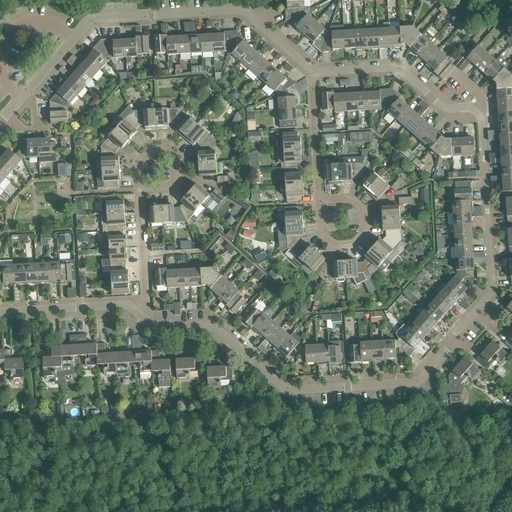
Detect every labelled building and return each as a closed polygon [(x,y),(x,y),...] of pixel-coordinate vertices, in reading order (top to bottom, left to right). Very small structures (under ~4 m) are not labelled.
[(285,21),(297,16),(304,12),(303,0),(286,0),(287,9),(284,10),(285,21)] [(296,28),(304,35),(316,22),(304,12),(297,16),(302,20),(296,28)] [(190,54),(202,53),(201,36),(194,36),(193,22),(188,23),(189,28),(189,36),(190,54)] [(312,45),(321,53),(325,40),(327,32),(316,22),(304,35),(313,43),(312,45)] [(390,49),(388,29),(388,23),(383,23),(383,29),(377,29),(378,49),(390,49)] [(156,53),(167,53),(166,35),(166,24),(161,24),(161,36),(155,36),(155,37),(156,49),(156,53)] [(367,50),(378,49),(377,29),(371,30),(371,24),(365,24),(366,30),(367,50)] [(401,45),(406,45),(412,27),(400,28),(401,45)] [(406,45),(410,48),(421,35),(412,27),(406,45)] [(401,48),(401,45),(400,28),(388,29),(390,49),(401,48)] [(355,51),(367,50),(366,30),(354,31),(355,48),(355,51)] [(213,52),(229,51),(236,31),(224,32),(224,34),(212,35),(213,52)] [(229,51),(240,62),(252,49),(243,41),(244,39),(236,31),(229,51)] [(332,50),(344,49),(343,31),(327,32),(325,40),(321,53),(332,52),(332,50)] [(344,49),(355,48),(354,31),(343,31),(344,49)] [(410,48),(418,56),(430,43),(434,38),(425,31),(421,35),(410,48)] [(167,55),(179,54),(178,37),(178,35),(166,35),(167,53),(167,55)] [(202,53),(213,52),(212,35),(201,36),(202,53)] [(137,55),(148,54),(147,36),(136,37),(137,55)] [(179,54),(190,54),(189,36),(178,37),(179,54)] [(124,40),(125,58),(126,64),(131,64),(131,57),(137,57),(137,55),(136,37),(124,38),(124,40)] [(87,59),(100,70),(110,59),(101,39),(93,48),(94,50),(87,59)] [(101,39),(110,59),(125,58),(124,40),(113,41),(113,39),(101,39)] [(418,56),(427,63),(427,64),(438,50),(430,43),(418,56)] [(475,66),(487,53),(478,46),(458,68),(462,71),(470,62),(475,66)] [(240,62),(249,69),(260,56),(252,49),(240,62)] [(425,65),(434,73),(445,60),(446,60),(447,58),(438,50),(427,64),(427,63),(425,65)] [(484,74),(495,61),(487,53),(475,66),(484,74)] [(249,69),(257,77),(269,64),(260,56),(249,69)] [(76,71),(72,76),(85,87),(92,79),(79,67),(73,62),(69,58),(66,62),(76,71)] [(79,67),(92,79),(100,70),(87,59),(79,67)] [(445,60),(434,73),(443,81),(454,67),(446,60),(445,60)] [(492,82),(504,68),(495,61),(484,74),(492,82)] [(287,63),(283,68),(289,73),(293,68),(287,63)] [(257,77),(266,84),(277,71),(269,64),(257,77)] [(68,80),(64,84),(77,96),(85,87),(72,76),(62,67),(58,71),(68,80)] [(496,85),(511,77),(511,75),(504,68),(492,82),(496,85)] [(266,84),(277,94),(285,91),(296,84),(288,77),(286,79),(277,71),(266,84)] [(496,90),(511,88),(511,77),(496,85),(496,90)] [(369,110),(368,93),(367,79),(362,79),(362,84),(363,84),(364,93),(356,93),(357,111),(369,110)] [(128,82),(122,86),(126,91),(131,87),(128,82)] [(64,84),(49,101),(59,105),(67,107),(77,96),(64,84)] [(497,101),(511,100),(511,88),(496,90),(497,101)] [(369,110),(384,109),(387,101),(391,89),(379,90),(379,92),(368,93),(369,110)] [(384,109),(396,119),(407,106),(399,99),(400,97),(391,89),(387,101),(384,109)] [(277,94),(278,110),(296,109),(295,97),(285,98),(285,91),(277,94)] [(334,112),(346,112),(345,94),(345,92),(334,93),(335,110),(334,110),(334,112)] [(323,111),(334,110),(335,110),(334,93),(322,93),(323,111)] [(346,112),(357,111),(356,93),(345,94),(346,112)] [(96,98),(89,106),(93,110),(100,101),(96,98)] [(498,113),(511,111),(511,100),(497,101),(498,113)] [(59,105),(49,101),(51,124),(68,123),(67,107),(59,105)] [(404,127),(413,135),(425,121),(420,117),(429,107),(425,103),(422,107),(416,114),(404,127)] [(111,125),(116,129),(129,140),(137,132),(135,130),(139,126),(132,111),(129,105),(111,125)] [(396,119),(404,127),(416,114),(407,106),(396,119)] [(179,108),(155,110),(157,129),(168,129),(168,124),(174,124),(179,108)] [(197,124),(179,108),(174,124),(178,127),(175,131),(184,139),(197,124)] [(296,109),(278,110),(280,129),(297,127),(296,109)] [(155,110),(132,111),(139,126),(145,125),(145,130),(157,129),(155,110)] [(499,124),(511,123),(511,111),(498,113),(499,124)] [(254,112),(246,113),(247,121),(255,120),(254,112)] [(413,135),(421,142),(433,129),(425,121),(413,135)] [(499,135),(511,134),(511,123),(499,124),(499,135)] [(214,139),(197,124),(184,139),(192,146),(195,143),(200,147),(214,139)] [(116,129),(100,147),(116,152),(120,148),(121,149),(129,140),(116,129)] [(421,142),(430,150),(442,136),(433,129),(421,142)] [(373,132),(363,133),(364,143),(370,142),(373,132)] [(276,134),(277,152),(301,150),(300,139),(298,139),(297,133),(276,134)] [(500,147),(511,145),(511,134),(499,135),(500,147)] [(430,150),(439,158),(445,140),(442,136),(430,150)] [(13,139),(19,150),(22,158),(38,157),(37,140),(26,140),(25,138),(13,139)] [(473,138),(462,139),(463,156),(474,156),(473,138)] [(37,140),(38,157),(49,156),(55,155),(55,150),(49,151),(48,143),(48,139),(37,140)] [(216,163),(214,139),(200,147),(200,152),(198,153),(198,164),(216,163)] [(395,139),(390,144),(395,148),(400,143),(395,139)] [(445,140),(439,158),(451,157),(450,139),(445,140)] [(462,139),(450,139),(451,157),(463,156),(462,139)] [(501,158),(511,157),(511,145),(500,147),(501,158)] [(96,162),(96,171),(102,170),(119,169),(118,157),(116,158),(116,152),(100,147),(101,158),(99,158),(96,162)] [(0,156),(0,158),(12,170),(22,158),(19,150),(14,156),(7,149),(0,156)] [(280,169),(284,169),(299,168),(299,162),(301,162),(301,150),(277,152),(278,163),(280,163),(280,169)] [(258,153),(249,154),(249,161),(259,161),(258,153)] [(349,179),(357,178),(363,163),(365,157),(338,158),(340,184),(350,184),(349,179)] [(501,163),(501,169),(511,168),(511,157),(501,158),(494,158),(489,159),(489,164),(501,163)] [(0,174),(5,178),(12,170),(0,158),(0,174)] [(328,185),(340,184),(338,158),(327,159),(328,185)] [(216,163),(198,164),(199,176),(217,175),(216,173),(221,173),(220,163),(216,163)] [(360,187),(367,194),(380,179),(376,175),(367,167),(363,163),(357,178),(363,184),(360,187)] [(66,164),(57,165),(57,176),(66,176),(66,164)] [(284,169),(285,186),(303,185),(302,173),(300,173),(299,168),(284,169)] [(382,168),(376,175),(380,179),(386,172),(382,168)] [(490,182),(502,181),(511,180),(511,168),(501,169),(502,176),(490,177),(490,182)] [(119,169),(102,170),(96,171),(97,188),(118,187),(118,181),(120,181),(119,169)] [(259,171),(250,171),(251,184),(260,183),(259,171)] [(380,179),(367,194),(376,201),(389,187),(380,179)] [(390,188),(395,192),(404,183),(399,179),(390,188)] [(511,180),(502,181),(503,192),(511,191),(511,180)] [(454,190),(454,202),(472,201),(471,189),(470,181),(455,182),(455,190),(454,190)] [(196,184),(189,193),(202,204),(209,196),(196,184)] [(303,185),(285,186),(286,203),(301,203),(301,197),(303,197),(303,185)] [(224,198),(224,197),(215,189),(211,194),(220,203),(224,198)] [(183,203),(179,207),(186,222),(202,204),(189,193),(181,202),(183,203)] [(233,195),(230,201),(237,205),(240,199),(233,195)] [(100,197),(101,214),(124,213),(124,201),(121,202),(121,196),(100,197)] [(452,202),(453,214),(470,213),(473,213),(473,212),(482,212),(481,207),(472,208),(472,201),(454,202),(452,202)] [(173,205),(161,206),(162,224),(186,222),(179,207),(173,208),(173,205)] [(162,224),(161,206),(150,207),(150,214),(151,223),(151,224),(162,224)] [(381,207),(382,219),(399,218),(399,206),(381,207)] [(284,208),(285,225),(303,224),(302,212),(300,212),(299,207),(284,208)] [(453,214),(453,225),(471,224),(471,218),(482,217),(482,212),(473,212),(473,213),(470,213),(453,214)] [(101,214),(102,232),(123,230),(123,225),(125,225),(124,213),(101,214)] [(385,231),(385,236),(401,242),(399,218),(382,219),(383,231),(385,231)] [(246,220),(240,228),(256,227),(255,220),(246,220)] [(285,225),(287,249),(301,242),(301,236),(304,236),(303,224),(285,225)] [(453,225),(454,236),(472,235),(477,235),(483,235),(483,230),(471,230),(471,224),(453,225)] [(103,249),(109,249),(127,248),(126,236),(123,236),(123,230),(102,232),(103,249)] [(231,231),(225,237),(232,242),(235,234),(231,231)] [(87,234),(78,235),(78,243),(88,242),(87,234)] [(454,236),(454,248),(472,247),(472,235),(454,236)] [(69,236),(58,236),(59,244),(70,244),(69,236)] [(380,239),(372,248),(390,263),(407,244),(401,242),(385,236),(382,241),(380,239)] [(287,249),(305,264),(316,251),(307,244),(306,245),(301,242),(287,249)] [(454,248),(455,259),(484,257),(484,252),(473,253),(472,247),(454,248)] [(109,249),(110,266),(125,265),(125,259),(127,259),(127,248),(109,249)] [(366,258),(362,262),(370,277),(378,268),(382,272),(390,263),(372,248),(364,257),(366,258)] [(313,272),(322,280),(328,265),(323,261),(325,259),(316,251),(305,264),(301,269),(309,277),(313,272)] [(455,259),(456,274),(465,277),(464,269),(474,269),(473,264),(485,263),(484,257),(455,259)] [(58,265),(59,283),(70,282),(71,288),(66,289),(67,299),(75,298),(73,261),(69,261),(68,260),(58,260),(58,263),(58,265)] [(356,260),(345,261),(346,279),(370,277),(362,262),(357,263),(356,260)] [(328,265),(322,280),(346,279),(345,261),(333,262),(333,264),(328,265)] [(47,283),(59,283),(58,265),(58,263),(46,264),(47,283)] [(25,285),(36,284),(35,264),(23,265),(25,285)] [(36,284),(47,283),(46,264),(35,264),(36,284)] [(429,264),(425,268),(430,272),(434,267),(429,264)] [(13,285),(25,285),(23,265),(12,266),(13,283),(13,285)] [(110,266),(111,283),(129,282),(128,271),(126,271),(125,265),(110,266)] [(1,284),(13,283),(12,266),(0,266),(0,274),(1,274),(1,284)] [(167,288),(179,288),(178,270),(178,268),(166,269),(167,286),(167,288)] [(202,286),(207,286),(213,268),(200,269),(202,286)] [(207,286),(210,289),(222,276),(213,268),(207,286)] [(156,287),(167,286),(166,269),(155,269),(155,280),(155,284),(156,287)] [(190,287),(202,286),(200,269),(189,270),(190,287)] [(272,269),(269,273),(275,278),(278,274),(272,269)] [(179,288),(190,287),(189,270),(178,270),(179,288)] [(456,274),(446,286),(459,298),(467,289),(460,282),(465,277),(456,274)] [(210,289),(219,297),(230,284),(222,276),(210,289)] [(282,280),(279,284),(284,289),(290,283),(287,280),(284,283),(282,280)] [(129,282),(111,283),(112,295),(129,294),(129,282)] [(217,299),(226,306),(237,293),(238,293),(239,292),(230,284),(219,297),(217,299)] [(410,284),(407,288),(413,293),(416,290),(410,284)] [(446,286),(438,294),(452,306),(456,301),(466,310),(469,306),(459,298),(446,286)] [(237,293),(226,306),(234,314),(237,312),(239,314),(247,305),(245,302),(246,301),(238,293),(237,293)] [(502,304),(511,312),(511,294),(511,293),(502,304)] [(438,294),(431,303),(444,315),(452,306),(438,294)] [(295,303),(291,307),(296,311),(300,307),(295,303)] [(431,303),(423,311),(437,323),(444,315),(431,303)] [(262,315),(254,308),(242,321),(251,328),(262,315)] [(303,309),(298,315),(304,320),(308,314),(303,309)] [(423,311),(416,320),(439,341),(442,337),(432,328),(437,323),(423,311)] [(261,334),(272,321),(264,313),(262,315),(251,328),(259,336),(261,334)] [(341,314),(331,315),(331,320),(331,323),(341,322),(341,314)] [(416,320),(408,329),(422,340),(426,335),(436,344),(439,341),(416,320)] [(264,347),(269,342),(281,328),(272,321),(261,334),(266,338),(257,348),(261,352),(264,347)] [(398,340),(402,348),(407,358),(415,350),(414,349),(422,340),(408,329),(404,325),(395,334),(398,340)] [(269,342),(278,349),(290,336),(281,328),(269,342)] [(293,350),(298,354),(301,346),(304,339),(298,337),(293,332),(290,336),(278,349),(287,357),(293,350)] [(73,356),(79,356),(77,335),(69,336),(70,346),(60,346),(62,374),(72,373),(72,367),(74,367),(73,356)] [(85,366),(97,365),(96,344),(87,345),(86,335),(77,335),(79,356),(85,356),(85,366)] [(140,373),(152,372),(151,351),(141,352),(141,345),(143,344),(143,350),(149,350),(149,342),(143,342),(143,340),(138,336),(132,336),(132,342),(132,349),(132,352),(133,352),(133,363),(139,362),(140,373)] [(398,340),(383,341),(384,359),(396,358),(395,348),(402,348),(398,340)] [(328,342),(328,345),(328,347),(329,364),(341,364),(339,341),(328,342)] [(383,341),(371,342),(373,362),(384,361),(384,359),(383,341)] [(476,360),(486,369),(491,364),(495,360),(500,365),(508,355),(492,341),(476,360)] [(360,343),(360,345),(361,362),(373,362),(371,342),(360,343)] [(104,375),(116,374),(115,353),(105,354),(105,344),(96,344),(97,365),(103,365),(104,375)] [(306,363),(317,363),(316,345),(301,346),(298,354),(305,354),(306,363)] [(317,363),(317,365),(329,364),(328,347),(328,345),(316,345),(317,363)] [(360,345),(349,346),(350,363),(361,362),(360,345)] [(63,384),(62,374),(60,346),(52,347),(52,357),(43,358),(44,379),(54,378),(54,382),(58,384),(63,384)] [(128,363),(133,363),(133,352),(132,352),(132,349),(124,350),(124,353),(115,353),(116,374),(128,373),(128,363)] [(10,350),(2,350),(3,371),(9,371),(9,381),(22,380),(21,359),(11,360),(10,350)] [(151,351),(152,372),(152,378),(158,377),(158,382),(159,388),(171,387),(170,360),(160,361),(159,350),(151,351)] [(448,376),(450,403),(462,402),(460,378),(464,374),(471,381),(480,371),(464,357),(448,376)] [(176,360),(177,381),(189,380),(189,373),(201,372),(200,358),(176,360)] [(207,368),(208,389),(221,388),(220,381),(232,380),(231,366),(207,368)] [(509,408),(511,404),(511,398),(504,392),(499,398),(509,408)]
